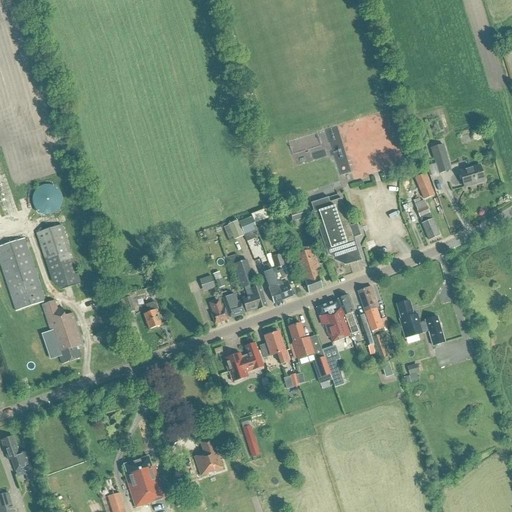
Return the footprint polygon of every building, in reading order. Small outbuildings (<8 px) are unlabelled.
[(353,117),(330,124),(345,170),(358,166),(357,163),(361,161),(350,127),(356,125),(353,117)] [(294,135),(297,147),(324,140),(321,128),(294,135)] [(438,174),(450,171),(443,145),(430,149),(438,174)] [(463,187),(484,181),(479,167),(459,173),(463,187)] [(295,168),(288,170),(293,185),(300,183),(295,168)] [(434,196),(426,175),(414,180),(423,201),(434,196)] [(283,203),(298,198),(296,190),(281,195),(283,203)] [(329,203),(330,208),(313,213),(326,255),(333,258),(344,265),(360,259),(353,237),(358,235),(355,228),(351,229),(341,199),(329,203)] [(428,240),(439,236),(424,201),(414,205),(417,211),(416,211),(419,218),(423,217),(426,223),(422,225),(428,240)] [(288,211),(291,223),(308,218),(305,206),(288,211)] [(243,235),(256,230),(251,219),(239,223),(243,235)] [(226,227),(233,242),(242,238),(236,223),(226,227)] [(59,290),(80,284),(61,226),(36,234),(54,288),(59,290)] [(0,265),(16,312),(45,302),(24,239),(0,247),(0,265)] [(302,249),(303,253),(296,255),(304,281),(308,294),(322,289),(318,277),(316,271),(320,270),(312,246),(302,249)] [(275,269),(281,267),(278,255),(271,258),(275,269)] [(257,310),(266,307),(260,286),(255,288),(246,261),(234,265),(242,288),(244,287),(245,290),(246,289),(248,297),(242,299),(246,313),(256,310),(257,310)] [(286,282),(281,284),(280,281),(285,279),(282,270),(273,274),(276,280),(275,280),(276,282),(283,301),(292,297),(291,295),(286,282)] [(271,271),(267,272),(263,274),(269,289),(268,289),(273,304),(283,301),(276,282),(275,280),(275,281),(271,271)] [(214,289),(210,276),(198,280),(202,293),(214,289)] [(221,278),(215,280),(218,289),(224,287),(221,278)] [(375,308),(377,308),(377,306),(376,306),(375,301),(374,299),(375,299),(371,287),(357,292),(371,332),(382,328),(375,308)] [(128,313),(135,311),(131,300),(145,296),(143,290),(122,296),(128,313)] [(226,297),(225,293),(221,294),(229,318),(244,314),(240,301),(237,302),(234,294),(226,297)] [(344,315),(349,329),(352,335),(358,333),(351,313),(353,312),(348,296),(338,300),(344,316),(344,315)] [(214,325),(228,320),(224,309),(222,310),(219,300),(209,304),(212,313),(211,314),(214,325)] [(333,344),(350,337),(337,300),(316,308),(319,317),(321,322),(323,326),(324,325),(329,339),(331,338),(333,344)] [(78,347),(83,346),(72,314),(64,316),(62,308),(57,310),(54,301),(41,305),(58,354),(62,365),(81,358),(78,347)] [(145,306),(148,313),(143,315),(149,330),(161,326),(155,310),(157,310),(154,302),(145,306)] [(446,345),(439,319),(427,323),(420,325),(417,314),(413,315),(409,302),(396,305),(400,319),(399,319),(404,339),(423,334),(423,336),(430,334),(434,348),(446,345)] [(358,318),(356,319),(367,351),(368,351),(368,353),(373,351),(371,346),(374,345),(364,316),(358,318)] [(300,324),(288,328),(293,343),(291,343),(291,345),(289,346),(293,360),(296,359),(297,360),(314,355),(308,338),(305,339),(300,324)] [(381,331),(376,333),(386,356),(392,354),(381,331)] [(263,337),(266,344),(259,346),(263,359),(277,354),(280,363),(287,360),(285,352),(279,332),(263,337)] [(372,339),(380,362),(381,364),(386,362),(378,337),(372,339)] [(427,343),(427,345),(423,345),(423,352),(431,353),(431,343),(427,343)] [(244,347),(248,358),(241,360),(240,354),(223,360),(227,373),(228,373),(231,381),(247,376),(246,373),(263,367),(260,359),(257,349),(256,349),(254,344),(244,347)] [(320,378),(330,375),(324,357),(314,360),(320,378)] [(293,388),(298,386),(295,375),(290,376),(293,388)] [(417,381),(415,375),(409,377),(403,378),(405,385),(417,381)] [(251,458),(259,455),(250,426),(242,429),(251,458)] [(12,438),(1,441),(8,460),(12,459),(13,463),(12,464),(15,472),(31,466),(26,452),(18,454),(12,438)] [(200,477),(223,469),(216,448),(214,449),(211,440),(200,443),(204,454),(194,457),(200,477)] [(153,511),(162,511),(167,510),(153,467),(151,468),(148,457),(123,465),(127,476),(125,476),(135,508),(151,503),(153,511)] [(12,511),(8,494),(8,493),(0,495),(0,511),(12,511)] [(111,511),(124,511),(119,494),(107,497),(111,511)]
